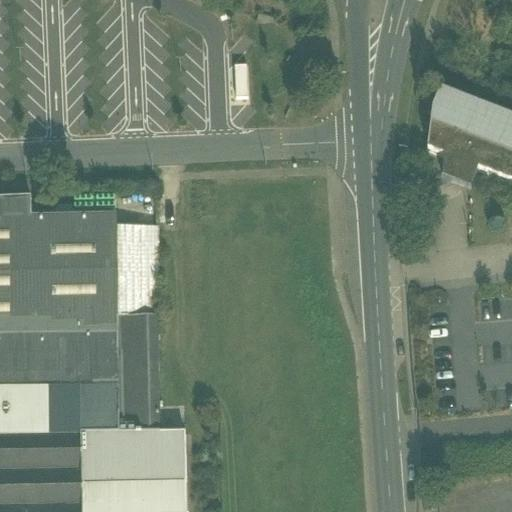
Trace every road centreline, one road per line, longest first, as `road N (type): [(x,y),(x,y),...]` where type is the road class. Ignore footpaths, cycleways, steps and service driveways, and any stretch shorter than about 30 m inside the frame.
road 1 (tertiary): [(391,511),(368,174)]
road 2 (tertiary): [(368,174),(405,0)]
road 3 (tertiary): [(357,14),(368,174)]
road 4 (unknown): [(374,270),(511,260)]
